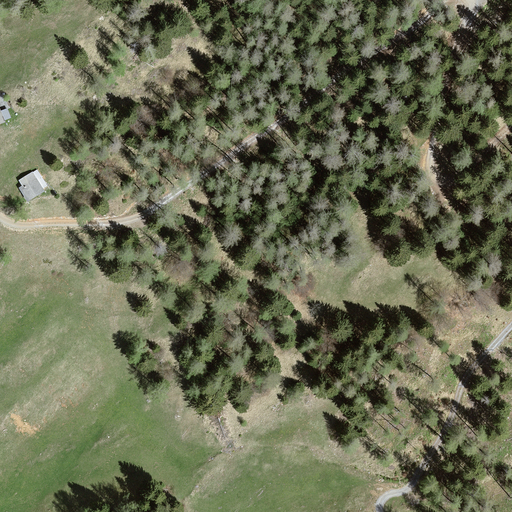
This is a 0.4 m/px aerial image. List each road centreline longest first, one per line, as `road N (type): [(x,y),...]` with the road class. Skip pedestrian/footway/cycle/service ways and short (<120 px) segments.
road 1 (track): [(0,216),(15,227),(136,219),(445,0)]
road 2 (track): [(471,0),(432,155),(436,180),(456,177),(511,122)]
road 3 (track): [(511,319),(465,374),(416,479),(406,492),(387,493),(381,511)]
